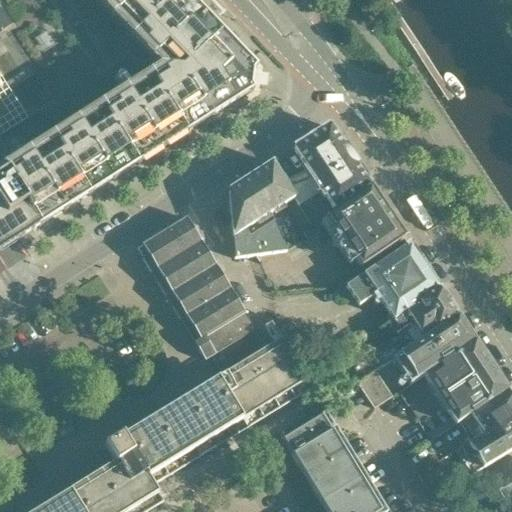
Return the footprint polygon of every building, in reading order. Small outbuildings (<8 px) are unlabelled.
[(0,0),(0,253),(20,241),(20,240),(33,232),(253,92),(256,69),(189,0),(0,0)] [(292,196),(350,158),(332,130),(327,129),(272,164),(292,196)] [(369,188),(350,158),(292,196),(294,198),(298,205),(320,191),(334,212),(369,188)] [(294,198),(292,196),(272,164),(228,193),(233,238),(269,215),(294,198)] [(403,240),(386,214),(369,188),(334,212),(325,218),(342,243),(359,269),(403,240)] [(284,253),(269,215),(233,238),(236,259),(284,253)] [(255,331),(186,219),(142,247),(147,256),(142,259),(205,362),(212,357),(224,376),(260,353),(249,335),(255,331)] [(440,292),(409,246),(346,288),(359,307),(375,296),(393,322),(394,323),(440,292)] [(423,341),(457,318),(440,292),(394,323),(393,322),(387,326),(397,341),(355,369),(363,382),(364,381),(376,373),(396,360),(424,342),(423,341)] [(423,379),(474,345),(457,318),(423,341),(424,342),(396,360),(412,386),(423,378),(423,379)] [(224,376),(214,382),(244,431),(310,390),(279,340),(276,343),(260,353),(224,376)] [(436,398),(487,364),(474,345),(423,379),(436,398)] [(506,392),(487,364),(436,398),(451,420),(455,427),(461,423),(506,392)] [(363,382),(356,382),(374,411),(393,399),(376,373),(364,381),(363,382)] [(214,382),(124,437),(154,486),(244,431),(214,382)] [(472,444),(511,417),(511,401),(506,392),(461,423),(468,434),(456,441),(461,449),(465,446),(464,444),(470,440),(472,444)] [(511,452),(511,417),(472,444),(470,440),(464,444),(465,446),(461,449),(454,454),(470,478),(511,452)] [(376,511),(340,451),(331,438),(320,418),(282,441),(325,511),(511,511),(511,486),(501,493),(511,510),(511,511),(376,511)] [(116,464),(64,496),(73,511),(149,511),(163,504),(153,487),(154,486),(124,437),(123,435),(105,447),(116,464)] [(413,471),(418,477),(438,463),(434,457),(413,471)] [(438,463),(418,477),(423,486),(425,488),(446,473),(440,462),(438,463)] [(73,511),(64,496),(38,511),(73,511)]
